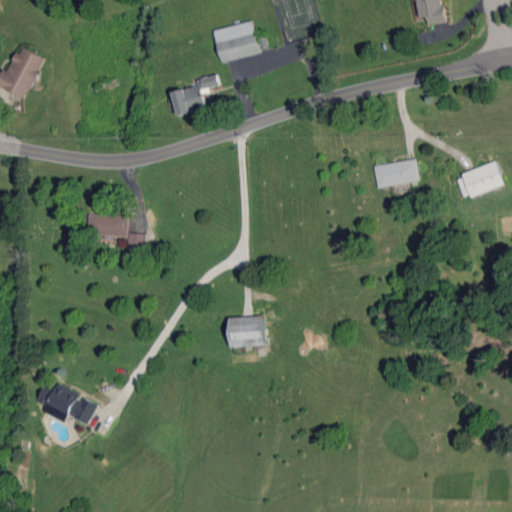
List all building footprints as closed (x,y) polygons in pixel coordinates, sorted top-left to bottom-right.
[(447,22),(443,0),(418,0),(421,17),(429,16),(430,24),(447,22)] [(262,53),(255,21),(215,29),(222,61),(262,53)] [(44,55),(20,47),(11,72),(4,69),(0,81),(0,86),(28,97),(44,55)] [(174,91),(179,115),(208,108),(204,91),(221,87),(219,74),(198,79),(199,86),(174,91)] [(421,180),(417,158),(376,166),(380,188),(421,180)] [(506,183),(497,161),(457,176),(466,199),(506,183)] [(130,216),(90,214),(89,234),(129,236),(130,216)] [(129,249),(147,250),(148,233),(130,232),(129,249)] [(233,346),(267,345),(267,316),(232,317),(233,346)] [(46,384),(39,401),(90,424),(99,404),(82,396),(83,394),(59,383),(57,389),(46,384)]
